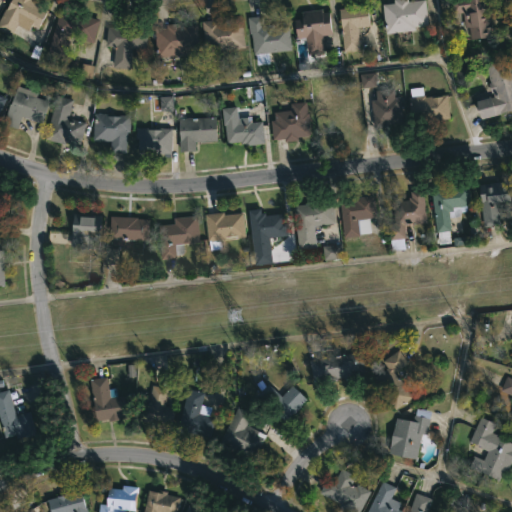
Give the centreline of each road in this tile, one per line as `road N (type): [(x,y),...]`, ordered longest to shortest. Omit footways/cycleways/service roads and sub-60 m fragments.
road 1 (residential): [(511,150),(195,187),(49,176),(0,162)]
road 2 (residential): [(277,511),(164,462),(129,456),(48,463),(0,481)]
road 3 (residential): [(49,176),(35,253),(73,459)]
